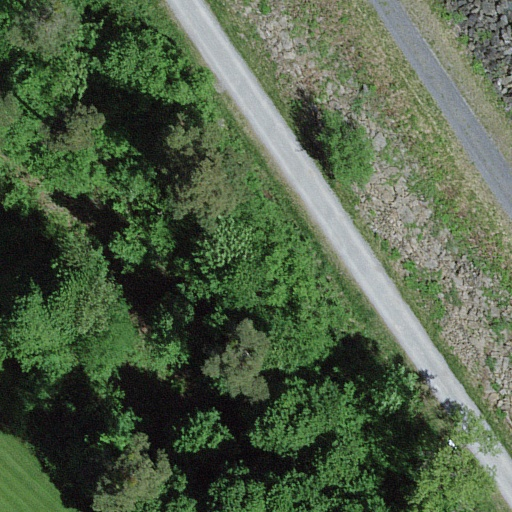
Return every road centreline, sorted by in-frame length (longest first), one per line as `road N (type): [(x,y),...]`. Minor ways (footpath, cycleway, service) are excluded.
road 1 (track): [(185,0),(511,490)]
road 2 (track): [(386,0),(511,187)]
